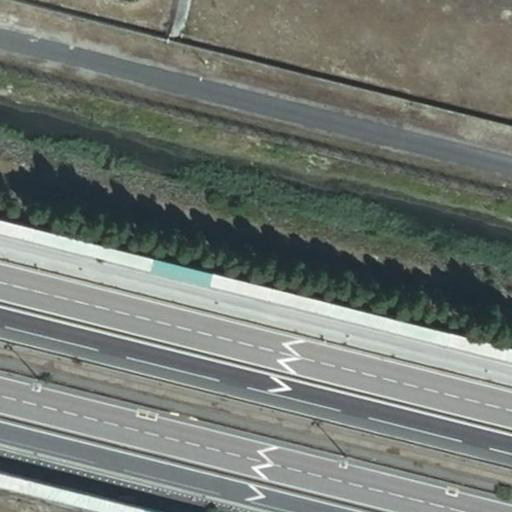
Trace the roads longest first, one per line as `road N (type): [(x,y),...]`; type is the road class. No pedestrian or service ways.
road 1 (unclassified): [(0,320),(511,449)]
road 2 (unclassified): [(511,410),(0,282)]
road 3 (unclassified): [(456,511),(0,397)]
road 4 (unclassified): [(0,429),(326,511)]
